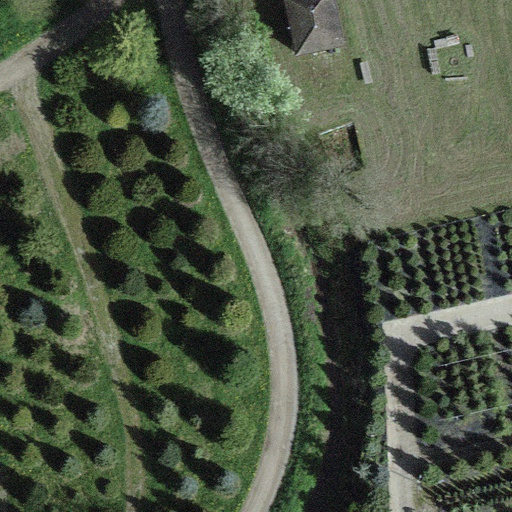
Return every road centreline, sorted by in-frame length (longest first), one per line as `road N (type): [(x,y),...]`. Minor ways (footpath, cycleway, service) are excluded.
road 1 (track): [(252,511),(284,438),(279,353),(174,0)]
road 2 (track): [(511,292),(391,319),(402,511)]
road 3 (track): [(111,0),(0,79)]
